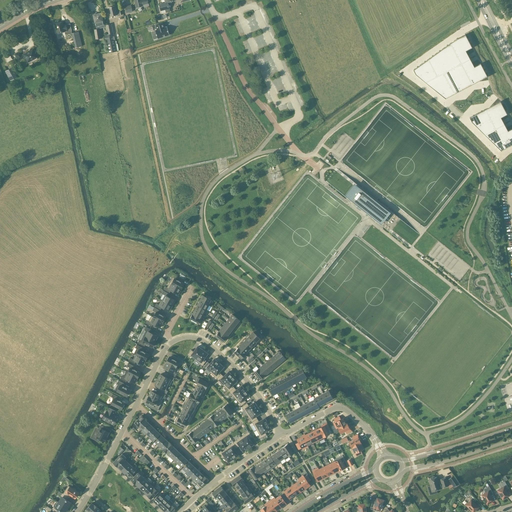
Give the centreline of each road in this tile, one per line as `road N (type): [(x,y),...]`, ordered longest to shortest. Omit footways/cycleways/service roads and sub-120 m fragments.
road 1 (residential): [(172,342),(195,337),(220,354),(282,433)]
road 2 (tertiary): [(511,428),(396,458)]
